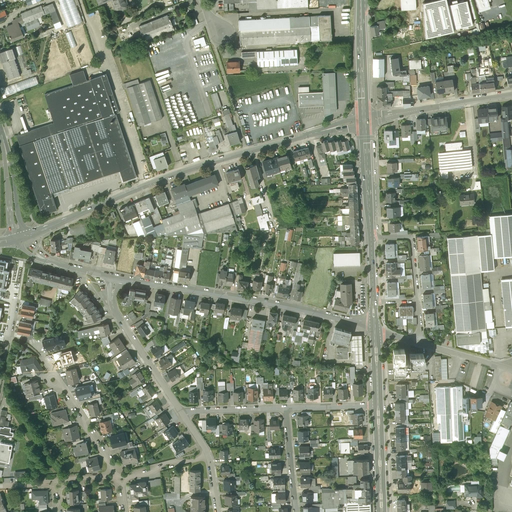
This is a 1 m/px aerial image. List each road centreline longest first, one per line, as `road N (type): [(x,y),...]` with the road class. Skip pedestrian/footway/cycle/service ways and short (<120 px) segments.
road 1 (tertiary): [(17,239),(156,180),(363,120)]
road 2 (residential): [(374,328),(114,276)]
road 3 (secondary): [(374,328),(363,120)]
road 4 (residential): [(114,276),(112,307),(179,412)]
road 5 (residential): [(120,478),(36,353)]
road 6 (residential): [(363,120),(511,95)]
road 7 (residential): [(374,328),(511,370)]
